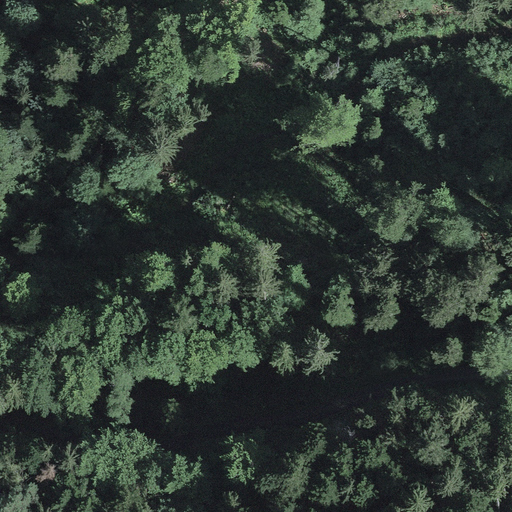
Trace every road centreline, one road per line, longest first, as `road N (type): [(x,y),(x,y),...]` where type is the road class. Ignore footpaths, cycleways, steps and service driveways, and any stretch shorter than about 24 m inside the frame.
road 1 (track): [(511,29),(407,46),(339,108),(239,141),(169,216),(80,272),(0,285)]
road 2 (track): [(0,432),(32,428),(117,451),(429,376),(511,376)]
